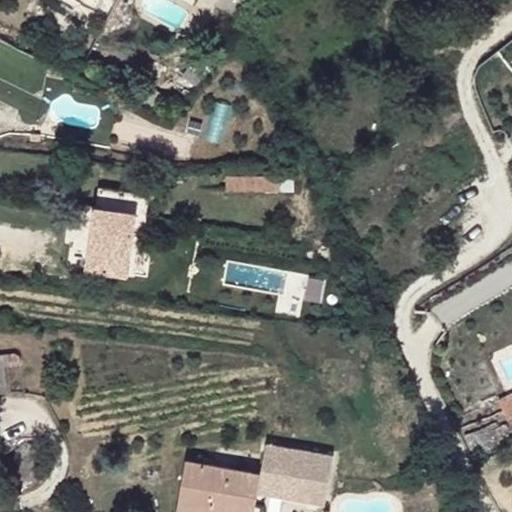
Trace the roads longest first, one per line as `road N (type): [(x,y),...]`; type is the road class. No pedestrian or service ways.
road 1 (unknown): [(511,505),(444,415),(408,333),(414,297),(511,232)]
road 2 (unknown): [(511,184),(471,106),(470,83),(491,37),(511,22)]
